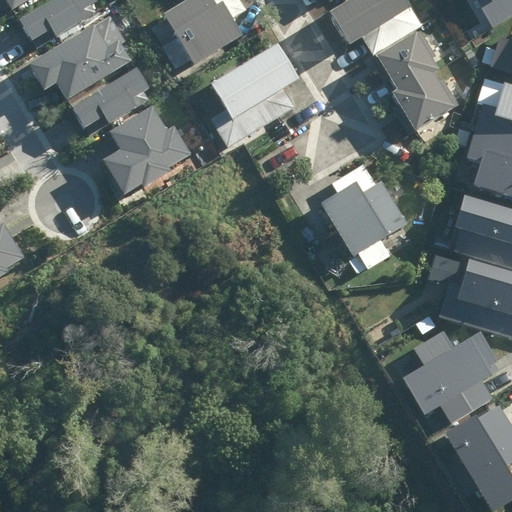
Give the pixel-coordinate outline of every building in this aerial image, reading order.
[(4,0),(15,16),(40,0),(4,0)] [(94,0),(60,0),(19,25),(33,47),(52,36),(55,41),(102,13),(94,0)] [(197,0),(167,19),(196,66),(241,38),(218,0),(197,0)] [(357,0),(331,16),(350,47),(412,9),(406,0),(357,0)] [(511,0),(485,0),(481,3),(494,24),(511,12),(511,0)] [(68,104),(133,65),(120,44),(109,51),(96,29),(30,70),(46,95),(58,87),(68,104)] [(493,61),(492,65),(511,70),(511,38),(500,35),(496,47),(484,43),(480,57),(493,61)] [(418,36),(379,58),(420,129),(459,107),(418,36)] [(278,49),(214,88),(235,121),(298,82),(278,49)] [(139,73),(73,112),(85,132),(103,121),(108,129),(139,111),(134,104),(152,94),(139,73)] [(467,154),(482,158),(475,182),(511,193),(511,86),(502,84),(495,106),(483,102),(467,154)] [(153,112),(111,137),(121,154),(104,165),(125,200),(143,189),(146,193),(173,176),(171,172),(192,160),(175,131),(167,135),(153,112)] [(377,177),(325,206),(353,257),(405,228),(377,177)] [(511,209),(462,195),(453,226),(511,243),(511,209)] [(114,223),(105,208),(74,227),(83,242),(114,223)] [(0,283),(11,276),(10,274),(27,263),(5,228),(0,231),(0,283)] [(511,268),(468,255),(454,302),(511,319),(511,268)] [(482,328),(399,379),(423,418),(506,367),(482,328)] [(511,430),(494,400),(441,432),(488,511),(492,511),(511,500),(511,474),(506,465),(511,462),(511,430)]
